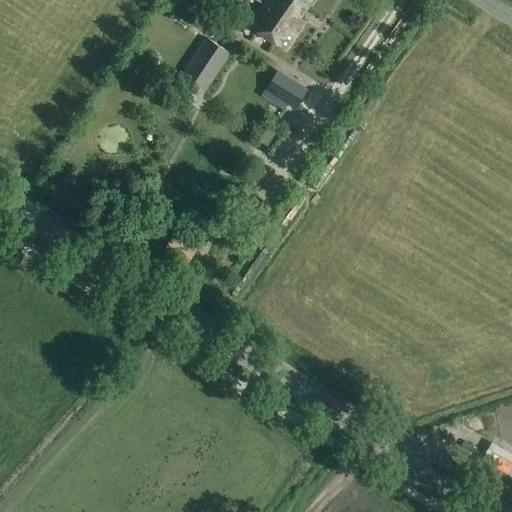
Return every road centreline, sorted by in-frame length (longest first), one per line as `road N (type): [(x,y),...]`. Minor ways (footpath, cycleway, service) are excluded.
road 1 (tertiary): [(498,511),(0,200)]
road 2 (track): [(8,511),(176,310)]
